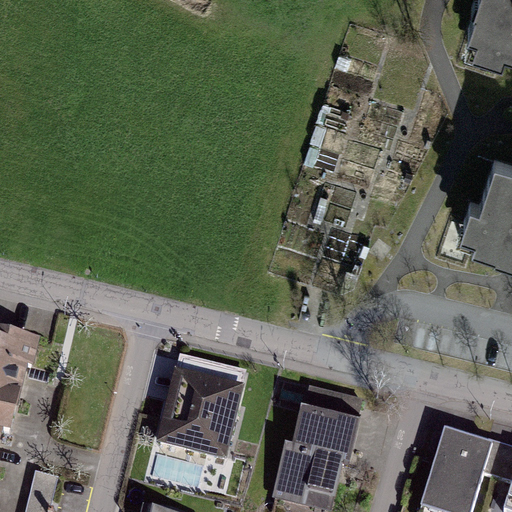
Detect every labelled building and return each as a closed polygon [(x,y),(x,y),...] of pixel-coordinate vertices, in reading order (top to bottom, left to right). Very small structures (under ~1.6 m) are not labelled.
[(511,0),(479,0),(475,12),(478,12),(470,35),(480,38),(475,53),(505,62),(507,53),(511,54),(511,0)] [(511,166),(495,161),(481,205),(472,202),(460,239),(476,244),(473,252),(511,264),(511,166)] [(41,337),(0,327),(0,446),(4,429),(13,432),(29,364),(34,365),(41,337)] [(244,388),(177,372),(165,422),(160,446),(226,461),(244,388)] [(333,511),(362,402),(309,389),(294,444),(285,442),(271,498),(327,511),(333,511)] [(476,511),(495,448),(446,434),(422,511),(476,511)] [(59,478),(36,472),(26,511),(51,511),(51,510),(59,478)]
